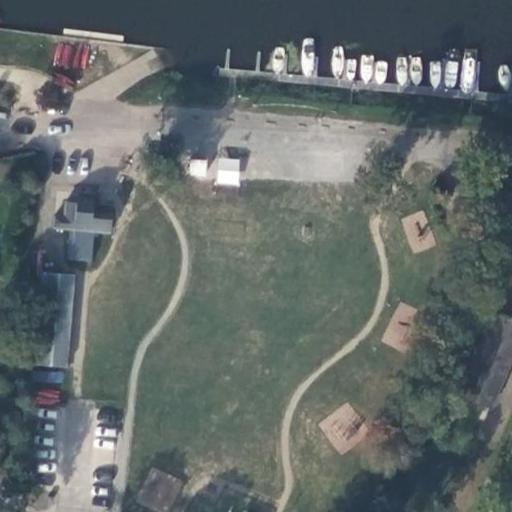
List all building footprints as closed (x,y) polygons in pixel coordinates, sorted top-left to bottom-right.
[(239,186),(240,159),(216,158),(215,185),(239,186)] [(91,218),(93,192),(93,191),(74,190),(75,182),(57,180),(56,189),(46,188),(45,204),(35,203),(35,214),(90,219),(91,218)] [(422,210),(400,218),(413,252),(435,244),(422,210)] [(53,265),(21,263),(14,355),(46,358),(53,265)] [(511,265),(506,263),(486,303),(511,315),(511,265)] [(511,323),(511,315),(486,303),(468,295),(450,335),(503,342),(511,323)] [(503,342),(450,335),(429,380),(476,401),(503,342)] [(58,403),(58,391),(35,391),(35,403),(58,403)] [(149,466),(135,503),(159,511),(169,511),(182,479),(149,466)]
